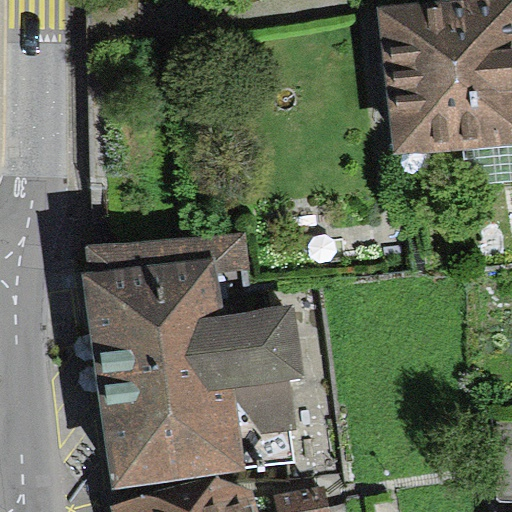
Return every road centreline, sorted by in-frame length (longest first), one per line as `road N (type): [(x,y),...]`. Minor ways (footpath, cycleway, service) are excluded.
road 1 (tertiary): [(18,269),(36,177),(35,0)]
road 2 (tertiary): [(22,511),(18,269)]
